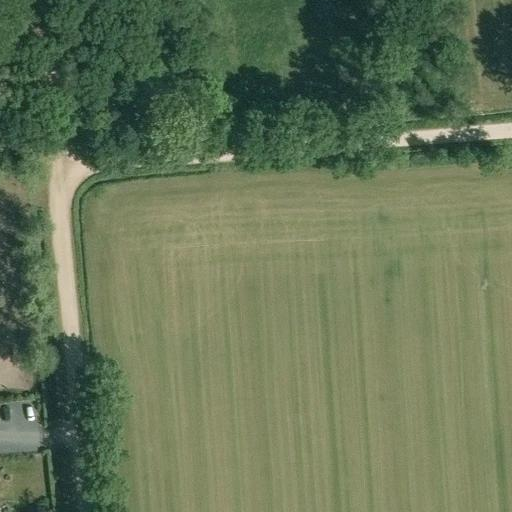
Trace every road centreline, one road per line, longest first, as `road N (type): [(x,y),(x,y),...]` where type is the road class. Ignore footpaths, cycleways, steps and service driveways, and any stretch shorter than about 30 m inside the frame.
road 1 (track): [(60,169),(511,132)]
road 2 (track): [(87,511),(60,169)]
road 3 (track): [(60,169),(50,0)]
